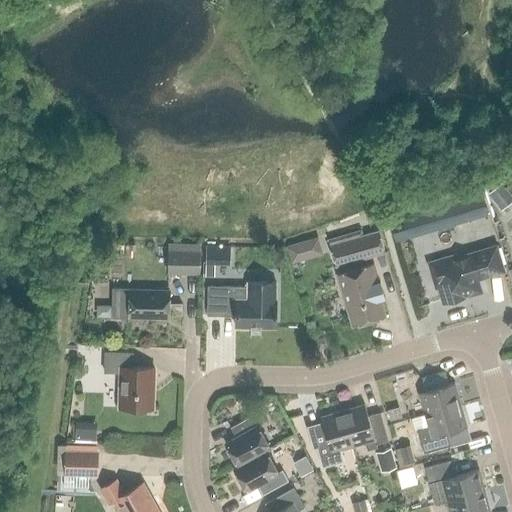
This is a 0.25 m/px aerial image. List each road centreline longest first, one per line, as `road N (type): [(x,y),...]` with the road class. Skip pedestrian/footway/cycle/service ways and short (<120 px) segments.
road 1 (unclassified): [(203,511),(192,486),(191,408),(205,385),(323,377),(479,333)]
road 2 (residential): [(511,450),(479,333)]
